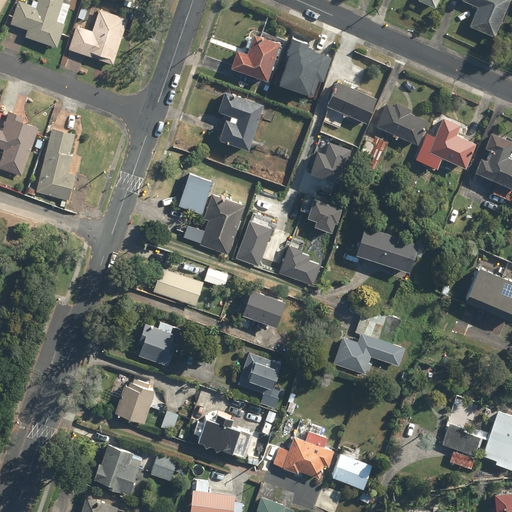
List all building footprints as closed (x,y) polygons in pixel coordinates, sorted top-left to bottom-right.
[(65,0),(64,0),(31,0),(31,3),(20,0),(17,0),(11,24),(28,29),(26,36),(59,46),(71,2),(65,0)] [(463,0),(476,6),(468,24),(494,36),(510,0),(463,0)] [(92,29),(78,25),(70,49),(114,64),(129,19),(99,9),(92,29)] [(281,47),(279,47),(281,42),(255,33),(248,53),(237,49),(231,67),(268,79),(275,57),(278,58),(281,47)] [(310,41),(293,35),(287,51),(290,52),(279,81),(315,94),(321,79),(323,80),(331,56),(322,53),(322,52),(314,49),(315,46),(309,44),(310,41)] [(338,81),(327,104),(366,121),(376,98),(338,81)] [(224,90),(218,110),(232,114),(230,119),(226,118),(219,137),(249,148),(264,104),(224,90)] [(427,119),(408,111),(410,107),(397,102),(395,107),(385,103),(376,125),(418,142),(427,119)] [(38,126),(23,121),(25,116),(9,111),(4,128),(0,127),(0,126),(0,145),(4,147),(0,161),(0,168),(23,176),(38,126)] [(438,168),(443,156),(466,165),(476,142),(455,133),(460,123),(444,116),(435,136),(427,132),(415,158),(438,168)] [(70,199),(81,156),(72,154),(76,134),(53,128),(37,191),(70,199)] [(476,171),(498,180),(493,192),(511,199),(511,156),(508,155),(511,144),(511,140),(492,132),(486,147),(493,150),(489,160),(482,157),(476,171)] [(212,179),(189,171),(178,204),(201,211),(212,179)] [(188,223),(183,236),(200,242),(199,244),(228,253),(245,203),(212,192),(204,217),(208,218),(205,228),(188,223)] [(411,269),(416,253),(421,254),(425,242),(420,241),(364,223),(355,251),(411,269)] [(161,266),(153,290),(196,304),(204,280),(161,266)] [(511,278),(479,266),(468,291),(511,308),(511,278)] [(229,273),(208,267),(204,279),(224,286),(229,273)] [(286,298),(252,286),(242,312),(277,325),(286,298)] [(358,338),(344,334),(335,361),(367,371),(367,369),(371,370),(373,363),(370,362),(372,355),(401,364),(407,346),(393,341),(401,320),(362,307),(355,329),(360,331),(358,338)] [(161,320),(159,326),(146,321),(139,342),(142,343),(138,354),(168,364),(176,341),(172,340),(175,331),(172,330),(174,324),(161,320)] [(250,350),(239,382),(264,391),(271,394),(283,362),(250,350)] [(121,404),(119,403),(116,412),(144,421),(155,388),(130,381),(129,385),(125,384),(121,395),(123,396),(121,404)] [(264,391),(260,402),(275,407),(279,397),(271,394),(264,391)] [(450,422),(443,443),(475,453),(480,436),(488,439),(483,454),(496,458),(495,461),(511,466),(511,413),(498,409),(495,417),(489,415),(484,431),(473,427),(471,434),(464,431),(466,427),(450,422)] [(174,430),(178,413),(166,410),(162,426),(174,430)] [(210,443),(215,445),(216,448),(220,446),(244,454),(252,431),(205,415),(203,420),(197,418),(193,430),(200,432),(198,439),(204,441),(206,445),(210,443)] [(309,429),(305,440),(295,436),(292,435),(287,450),(278,447),(272,464),(284,468),(299,473),(300,470),(319,477),(324,464),(328,465),(333,449),(323,446),(327,436),(309,429)] [(104,456),(101,455),(93,478),(102,481),(101,484),(120,491),(120,490),(129,493),(143,455),(109,443),(104,456)] [(467,466),(471,468),(474,459),(471,458),(472,456),(454,450),(450,461),(467,466)] [(171,479),(174,469),(182,472),(186,461),(177,458),(178,457),(158,451),(151,473),(171,479)] [(341,453),(333,476),(363,487),(371,464),(341,453)] [(236,492),(207,490),(208,481),(194,480),(193,488),(192,488),(189,511),(241,511),(242,501),(235,501),(236,492)] [(334,511),(343,493),(321,484),(312,506),(325,511),(334,511)] [(511,511),(511,490),(495,492),(495,511),(511,511)] [(115,511),(118,505),(87,494),(80,511),(115,511)] [(294,511),(296,509),(262,495),(255,511),(294,511)]
